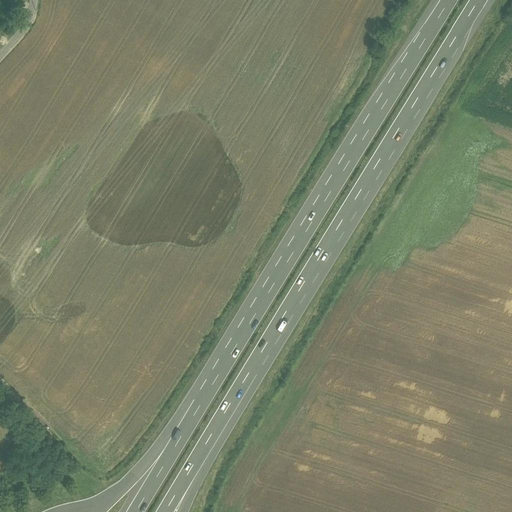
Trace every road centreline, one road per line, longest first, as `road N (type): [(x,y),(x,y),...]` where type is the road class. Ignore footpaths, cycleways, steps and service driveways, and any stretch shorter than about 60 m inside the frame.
road 1 (motorway): [(442,0),(128,511)]
road 2 (motorway): [(167,511),(480,0)]
